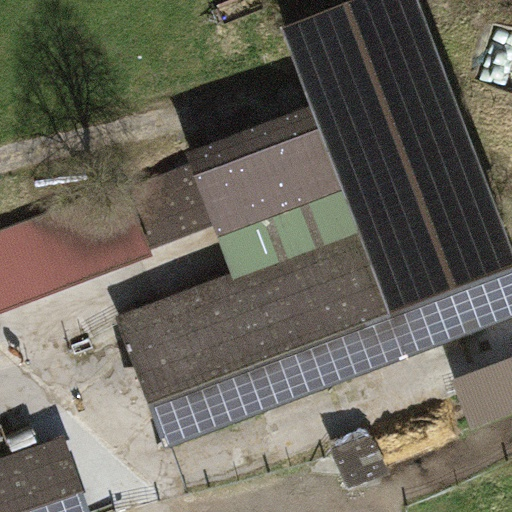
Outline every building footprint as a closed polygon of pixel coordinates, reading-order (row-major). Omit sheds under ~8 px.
[(167,441),(511,312),(511,265),(412,0),(379,0),(287,35),(317,114),(361,233),(238,278),(123,322),(167,441)] [(361,233),(317,114),(118,188),(119,192),(137,238),(213,211),(238,278),(361,233)] [(0,296),(139,244),(137,238),(119,192),(0,236),(0,296)] [(511,346),(453,371),(474,423),(511,406),(511,346)] [(331,441),(347,484),(386,469),(370,427),(331,441)] [(0,464),(0,511),(86,511),(79,489),(63,495),(47,449),(0,464)]
